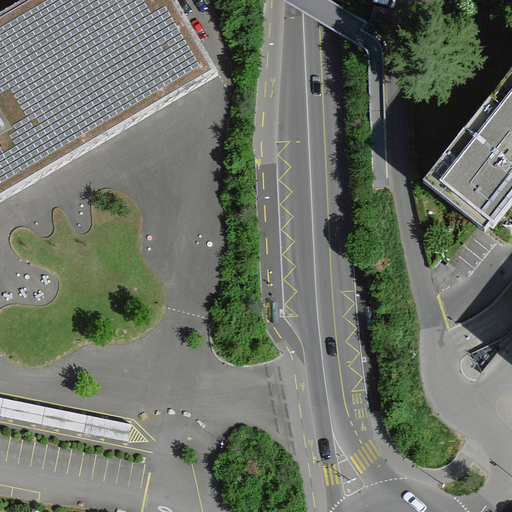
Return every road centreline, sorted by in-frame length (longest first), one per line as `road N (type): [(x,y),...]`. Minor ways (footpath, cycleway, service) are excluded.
road 1 (secondary): [(327,335),(311,0)]
road 2 (secondary): [(407,499),(355,432),(327,335)]
road 3 (secondary): [(327,335),(326,433),(337,511)]
